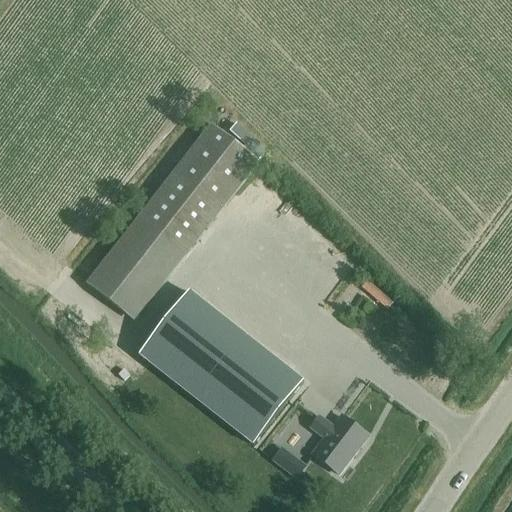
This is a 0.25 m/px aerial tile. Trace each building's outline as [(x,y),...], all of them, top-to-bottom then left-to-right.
[(237,126),(230,134),(247,150),(255,142),(237,126)] [(133,323),(184,258),(197,242),(208,227),(258,164),(210,127),(137,221),(86,287),(133,323)] [(300,203),(287,224),(301,233),(315,213),(300,203)] [(320,247),(329,230),(317,224),(309,241),(320,247)] [(368,283),(363,289),(388,311),(394,304),(368,283)] [(191,299),(144,359),(140,356),(139,358),(253,448),(304,384),(189,294),(187,296),(191,299)] [(118,377),(124,383),(130,377),(124,371),(118,377)] [(320,419),(310,432),(323,442),(312,457),(338,476),(366,438),(341,419),(333,428),(320,419)]
